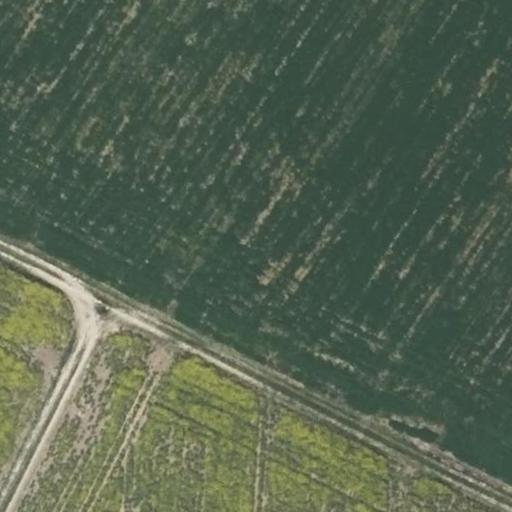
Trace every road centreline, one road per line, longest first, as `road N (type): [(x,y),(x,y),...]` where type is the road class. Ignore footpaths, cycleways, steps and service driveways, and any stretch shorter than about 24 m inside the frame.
road 1 (track): [(0,254),(511,509)]
road 2 (track): [(95,302),(0,496)]
